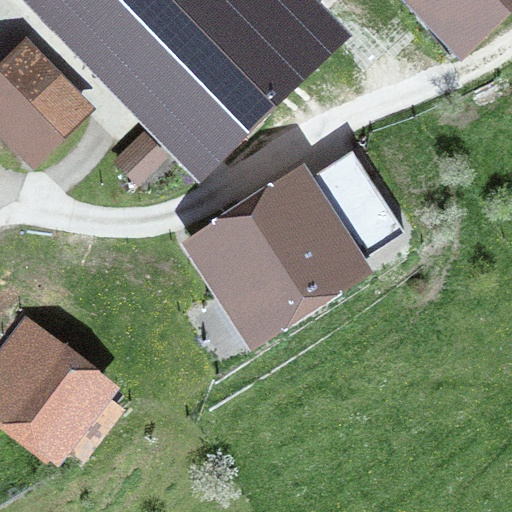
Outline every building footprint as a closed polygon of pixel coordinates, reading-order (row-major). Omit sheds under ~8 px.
[(64,0),(211,152),(319,49),(272,0),(64,0)] [(420,0),(461,43),(506,0),(420,0)] [(27,53),(0,80),(0,122),(33,156),(81,108),(27,53)] [(144,137),(119,162),(137,181),(162,156),(144,137)] [(352,153),(200,251),(253,332),(405,234),(352,153)] [(0,399),(78,459),(116,411),(17,335),(0,356),(0,399)]
